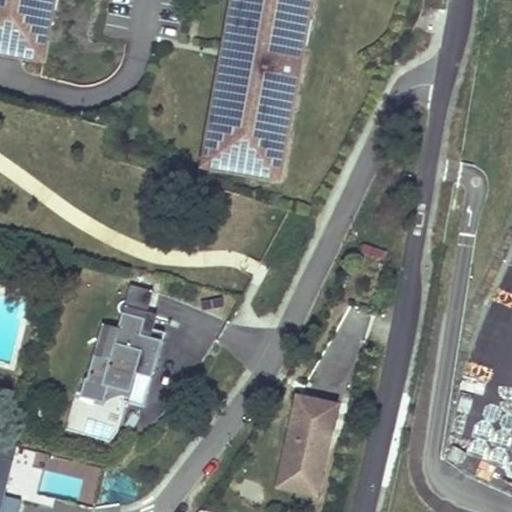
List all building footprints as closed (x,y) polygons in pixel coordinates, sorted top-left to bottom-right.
[(0,0),(0,55),(20,60),(21,57),(36,60),(39,42),(48,44),(54,11),(47,10),(48,0),(0,0)] [(56,0),(48,0),(47,10),(54,11),(56,0)] [(231,0),(231,6),(238,8),(233,33),(226,31),(222,50),(225,50),(223,61),(229,63),(227,74),(218,72),(215,91),(222,92),(218,117),(210,115),(205,148),(213,150),(210,168),(238,173),(238,176),(268,181),(272,161),(281,163),(286,130),(279,129),(284,104),(291,106),(302,45),(295,44),(299,20),(307,21),(310,0),(231,0)] [(233,33),(238,8),(231,6),(226,31),(233,33)] [(307,21),(299,20),(295,44),(302,45),(307,21)] [(39,42),(36,60),(45,62),(48,44),(39,42)] [(222,50),(218,72),(227,74),(229,63),(223,61),(225,50),(222,50)] [(218,117),(222,92),(215,91),(210,115),(218,117)] [(291,106),(284,104),(279,129),(286,130),(291,106)] [(201,166),(210,168),(213,150),(205,148),(201,166)] [(272,161),(268,181),(276,182),(281,163),(272,161)] [(148,308),(152,292),(130,286),(126,302),(148,308)] [(146,314),(148,308),(126,302),(121,303),(118,305),(117,308),(118,311),(119,314),(122,316),(144,322),(141,335),(162,341),(164,333),(153,330),(156,317),(147,314),(146,314)] [(152,379),(162,341),(141,335),(144,322),(122,316),(118,330),(103,326),(87,381),(86,380),(81,398),(104,405),(106,397),(109,388),(131,394),(136,375),(152,379)] [(144,407),(152,379),(136,375),(131,394),(109,388),(106,397),(144,407)] [(327,450),(323,445),(325,438),(330,434),(337,406),(296,397),(281,463),(289,476),(309,480),(322,472),(327,450)] [(0,511),(4,511),(22,447),(0,440),(0,511)] [(93,506),(102,470),(48,457),(45,469),(87,479),(81,503),(93,506)] [(316,497),(322,472),(309,480),(289,476),(281,463),(281,464),(275,488),(316,497)]
